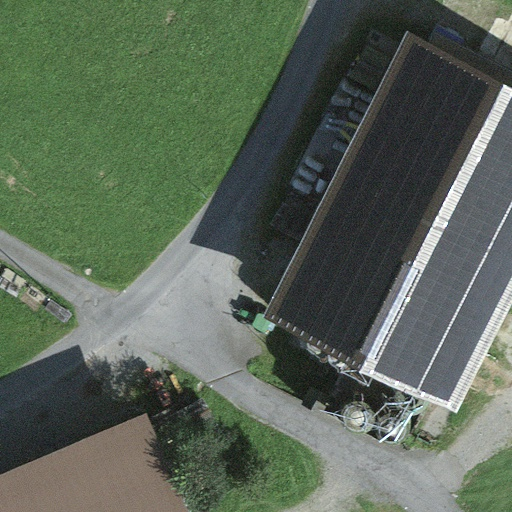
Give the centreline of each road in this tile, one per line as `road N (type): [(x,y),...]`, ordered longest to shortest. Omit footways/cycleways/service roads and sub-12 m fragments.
road 1 (unclassified): [(129,318),(233,201),(325,0)]
road 2 (unclassified): [(438,511),(129,318)]
road 3 (unclassified): [(0,400),(129,318)]
road 4 (unclassified): [(129,318),(0,240)]
